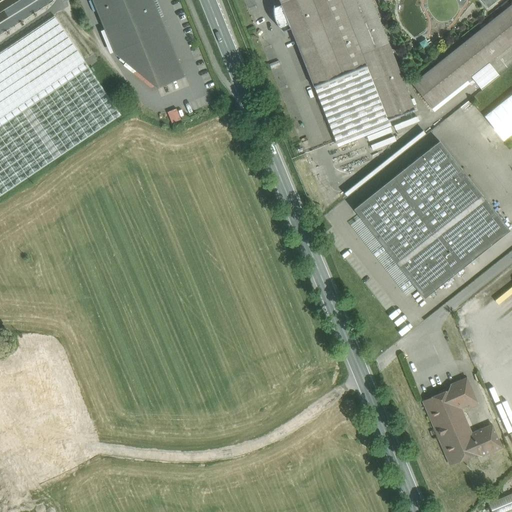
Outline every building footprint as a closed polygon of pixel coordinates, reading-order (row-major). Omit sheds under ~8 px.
[(0,0),(0,26),(12,27),(52,0),(51,0),(0,0)] [(93,0),(115,52),(157,87),(183,77),(151,0),(93,0)] [(278,0),(313,87),(314,87),(335,141),(389,120),(414,110),(371,0),(278,0)] [(481,0),(488,8),(497,0),(481,0)] [(511,3),(412,84),(431,109),(511,44),(511,3)] [(54,16),(0,52),(0,196),(121,115),(85,62),(54,16)] [(493,228),(430,149),(353,210),(385,250),(382,253),(387,260),(391,257),(416,289),(493,228)] [(467,378),(451,385),(452,389),(434,397),(435,400),(427,403),(438,429),(445,426),(447,433),(440,436),(451,461),(459,457),(461,460),(483,451),(485,451),(487,454),(502,448),(492,424),(472,433),(461,408),(467,405),(469,408),(478,404),(467,378)] [(511,393),(506,380),(490,387),(501,412),(511,406),(511,393)] [(511,511),(511,433),(510,434),(511,439),(511,493),(488,504),(491,511),(511,511)]
